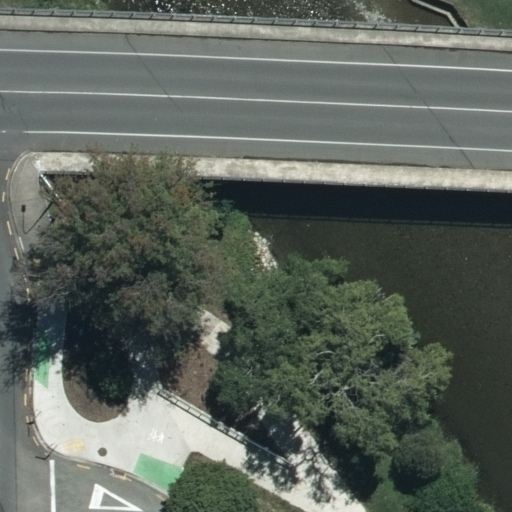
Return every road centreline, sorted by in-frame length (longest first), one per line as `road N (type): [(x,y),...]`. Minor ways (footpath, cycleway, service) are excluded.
road 1 (tertiary): [(511,114),(0,89)]
road 2 (residential): [(0,412),(60,443),(140,511)]
